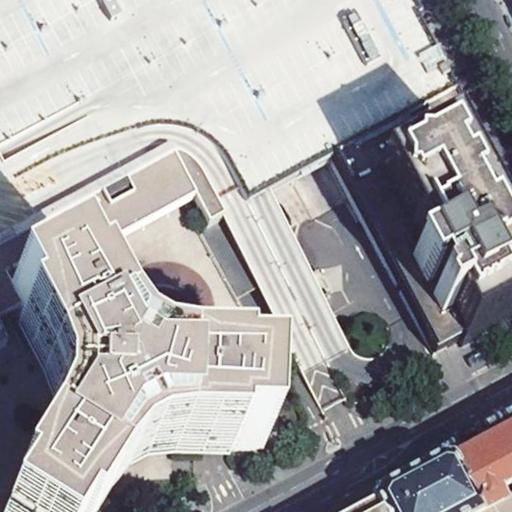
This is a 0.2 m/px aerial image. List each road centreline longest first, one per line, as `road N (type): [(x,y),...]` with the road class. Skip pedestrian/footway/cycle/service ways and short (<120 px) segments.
road 1 (tertiary): [(511,391),(283,511)]
road 2 (unknown): [(165,324),(249,326),(230,372),(240,451)]
road 3 (unknown): [(165,324),(92,169)]
road 4 (unknown): [(240,451),(165,324)]
